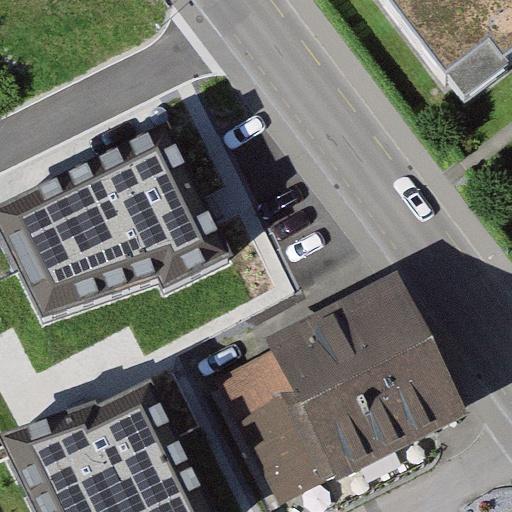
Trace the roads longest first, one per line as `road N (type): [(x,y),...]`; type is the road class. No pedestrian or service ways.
road 1 (secondary): [(237,0),(511,361)]
road 2 (residential): [(400,511),(511,455)]
